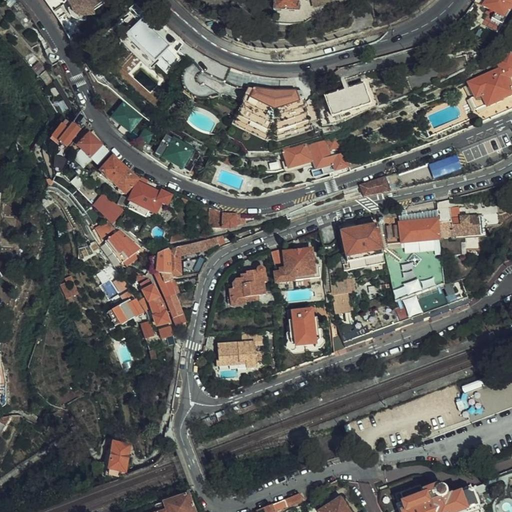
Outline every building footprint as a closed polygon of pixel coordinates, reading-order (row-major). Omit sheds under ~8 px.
[(63,0),(65,3),(66,4),(68,9),(70,11),(74,12),(85,11),(85,6),(92,0),(63,0)] [(511,0),(489,0),(484,11),(489,14),(506,24),(511,13),(511,0)] [(506,24),(489,14),(488,18),(493,21),(492,24),(502,29),(506,24)] [(133,16),(121,29),(150,56),(163,41),(134,16),(133,16)] [(185,42),(177,36),(167,50),(175,56),(178,52),(185,42)] [(27,45),(23,49),(25,51),(21,54),(33,70),(39,63),(34,57),(36,55),(35,53),(27,45)] [(492,66),(464,78),(468,89),(463,91),(468,103),(491,94),(506,87),(503,79),(499,70),(511,65),(505,49),(491,54),(495,62),(491,64),(492,66)] [(39,63),(33,70),(36,72),(41,80),(47,76),(39,63)] [(503,79),(506,87),(511,85),(511,78),(511,76),(503,79)] [(319,89),(320,95),(324,110),(362,99),(357,79),(329,87),(319,89)] [(266,98),(265,85),(264,86),(239,85),(235,97),(230,112),(248,118),(259,122),(266,122),(296,117),(293,101),(292,91),(282,92),(275,97),(266,98)] [(272,85),(265,85),(266,98),(275,97),(282,92),(292,91),(291,87),(273,89),(272,85)] [(507,104),(511,101),(511,85),(506,87),(491,94),(468,103),(464,105),(466,111),(470,112),(472,112),(472,113),(473,114),(474,116),(507,104)] [(115,100),(106,112),(122,124),(131,113),(115,100)] [(49,130),(58,137),(63,129),(68,121),(72,116),(70,115),(69,114),(64,120),(59,117),(49,130)] [(58,137),(63,140),(78,120),(72,116),(68,121),(63,129),(58,137)] [(133,132),(140,136),(144,129),(137,125),(133,132)] [(80,126),(69,138),(75,144),(67,152),(78,162),(85,153),(89,156),(97,148),(91,143),(93,141),(94,139),(80,126)] [(158,128),(155,133),(169,140),(169,138),(171,135),(158,128)] [(275,142),(276,145),(281,162),(293,159),(305,155),(308,163),(314,161),(317,168),(342,161),(337,146),(332,148),(330,141),(337,140),(334,129),(334,128),(301,138),(300,134),(299,134),(285,139),(275,142)] [(169,140),(155,133),(154,135),(156,136),(154,141),(152,140),(148,147),(159,153),(160,150),(174,157),(172,161),(183,167),(186,160),(185,159),(187,154),(189,155),(193,147),(181,141),(179,143),(169,138),(169,140)] [(332,148),(337,146),(339,146),(337,140),(330,141),(332,148)] [(97,148),(89,156),(92,159),(99,150),(97,148)] [(132,173),(131,172),(130,174),(116,161),(106,151),(105,152),(93,165),(116,187),(110,199),(119,202),(119,201),(130,177),(132,173)] [(430,165),(435,178),(462,168),(457,154),(430,165)] [(274,166),(279,180),(295,175),(290,161),(274,166)] [(130,178),(130,177),(119,201),(122,202),(122,203),(139,211),(142,205),(150,208),(155,197),(161,199),(166,191),(155,185),(156,183),(135,174),(134,173),(130,178)] [(386,186),(383,179),(368,184),(341,193),(343,197),(344,201),(344,203),(355,200),(354,197),(362,194),(362,197),(387,191),(386,186)] [(97,188),(88,202),(106,219),(117,205),(97,188)] [(217,209),(203,203),(202,221),(207,221),(208,212),(213,213),(214,211),(217,211),(217,209)] [(432,204),(412,207),(413,212),(432,209),(432,206),(432,204)] [(432,209),(432,212),(434,230),(435,233),(435,234),(458,231),(473,230),(474,229),(473,210),(445,213),(444,205),(432,206),(432,209)] [(208,212),(207,221),(207,222),(223,223),(229,222),(230,210),(229,210),(217,209),(217,211),(214,211),(213,213),(208,212)] [(230,210),(229,222),(238,219),(238,209),(233,209),(230,210)] [(382,211),(376,211),(379,227),(379,228),(393,226),(395,238),(424,234),(435,233),(434,230),(432,212),(416,215),(401,216),(387,218),(386,211),(382,211)] [(111,224),(101,217),(88,223),(95,234),(111,224)] [(337,258),(339,265),(345,264),(378,258),(370,219),(336,225),(334,226),(338,246),(340,257),(337,258)] [(323,239),(332,233),(330,222),(313,224),(316,240),(323,239)] [(125,237),(112,225),(98,237),(115,258),(129,246),(132,243),(136,241),(128,234),(125,237)] [(393,226),(379,228),(382,239),(395,238),(393,226)] [(167,227),(163,238),(170,236),(178,234),(179,232),(167,227)] [(165,268),(150,265),(147,269),(156,290),(165,313),(169,322),(178,317),(177,308),(170,291),(173,290),(172,287),(169,288),(164,275),(167,274),(165,269),(174,268),(172,250),(174,250),(200,244),(198,235),(178,240),(162,244),(165,268)] [(387,287),(388,298),(421,285),(436,278),(435,247),(435,238),(428,239),(402,242),(385,244),(396,252),(393,255),(378,245),(380,257),(384,273),(387,287)] [(136,240),(136,241),(132,243),(140,251),(143,245),(136,240)] [(270,277),(288,275),(287,269),(304,267),(305,272),(314,271),(314,266),(308,266),(305,242),(294,243),(289,244),(278,245),(280,262),(275,262),(275,267),(269,267),(270,277)] [(132,243),(129,246),(136,254),(140,251),(132,243)] [(275,243),(266,244),(267,259),(276,258),(275,243)] [(146,264),(150,265),(165,268),(162,244),(145,253),(146,264)] [(189,267),(197,257),(198,256),(193,251),(176,255),(177,269),(189,267)] [(223,285),(223,294),(240,292),(252,290),(259,290),(257,276),(259,276),(258,266),(257,263),(255,262),(253,262),(252,263),(251,265),(241,267),(241,270),(234,271),(234,274),(230,275),(227,278),(228,285),(223,285)] [(339,265),(323,268),(323,277),(327,295),(330,308),(343,306),(341,288),(345,287),(344,284),(348,283),(346,277),(348,276),(345,264),(339,265)] [(146,281),(142,274),(133,279),(137,285),(141,294),(142,294),(148,312),(147,312),(150,320),(161,317),(155,299),(146,281)] [(440,293),(445,305),(454,301),(458,287),(455,277),(438,284),(441,293),(440,293)] [(334,330),(330,331),(331,343),(333,342),(388,323),(423,311),(443,304),(434,282),(437,281),(436,278),(421,285),(388,298),(389,301),(358,308),(332,316),(331,316),(334,330)] [(113,301),(120,316),(136,308),(129,296),(128,296),(123,287),(116,290),(119,297),(113,301)] [(461,293),(458,287),(454,301),(463,298),(461,293)] [(223,294),(220,294),(221,299),(225,299),(225,303),(240,301),(240,297),(240,292),(223,294)] [(114,319),(120,316),(113,301),(107,304),(114,319)] [(511,312),(508,302),(494,307),(499,319),(511,313),(511,312)] [(285,314),(280,314),(282,337),(287,342),(306,340),(311,334),(310,313),(302,313),(302,305),(294,306),(293,303),(287,304),(287,307),(285,307),(285,314)] [(140,316),(133,319),(138,331),(140,333),(147,330),(144,323),(142,319),(140,316)] [(163,321),(152,324),(154,334),(159,333),(166,332),(163,321)] [(254,328),(235,328),(235,337),(210,337),(210,352),(220,351),(221,360),(238,359),(238,363),(248,362),(248,341),(255,340),(254,328)] [(161,340),(168,338),(166,332),(159,333),(161,340)] [(118,347),(122,364),(129,362),(125,345),(118,347)] [(220,351),(210,352),(211,360),(221,360),(220,351)] [(141,364),(131,366),(132,375),(140,374),(142,374),(141,364)] [(511,365),(463,383),(466,391),(511,373),(511,365)] [(162,439),(167,440),(168,438),(170,426),(167,425),(165,425),(162,439)] [(96,456),(87,456),(87,458),(86,464),(91,470),(99,471),(99,469),(100,465),(118,466),(121,449),(123,440),(105,435),(103,436),(101,438),(100,440),(98,450),(96,456)] [(212,473),(211,478),(215,482),(227,478),(223,469),(212,473)] [(425,492),(402,501),(405,509),(402,510),(402,511),(471,511),(480,509),(473,490),(467,489),(461,491),(452,494),(451,493),(449,494),(448,491),(446,488),(443,485),(440,485),(437,486),(436,484),(424,489),(425,492)] [(182,488),(149,499),(152,507),(135,511),(181,511),(189,509),(182,488)] [(293,488),(277,494),(280,501),(294,495),(295,493),(293,488)] [(300,498),(297,499),(304,511),(314,506),(317,511),(346,511),(338,499),(339,498),(336,493),(334,494),(333,492),(318,503),(314,505),(311,501),(309,501),(305,495),(304,496),(300,498)] [(277,494),(266,499),(268,505),(280,501),(277,494)] [(266,499),(250,505),(252,511),(267,511),(271,511),(268,505),(266,499)] [(405,509),(402,501),(397,502),(400,511),(402,510),(405,509)]
